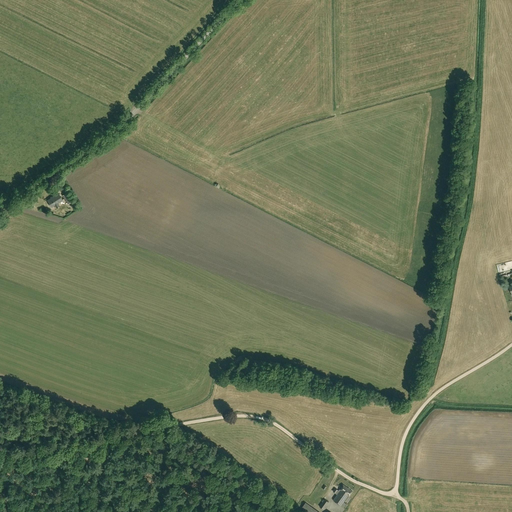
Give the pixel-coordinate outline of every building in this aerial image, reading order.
[(73,201),(68,192),(63,195),(68,204),(73,201)] [(57,208),(60,206),(58,203),(62,200),(58,194),(47,201),(51,207),(55,205),(57,208)] [(334,500),(341,505),(344,508),(347,504),(344,502),(348,496),(349,497),(353,491),(343,484),(339,491),(336,488),(333,491),(338,494),(334,500)] [(325,499),(320,506),(324,508),(329,501),(325,499)] [(319,511),(305,501),(302,505),(310,511),(319,511)] [(329,511),(332,505),(328,503),(323,511),(329,511)]
